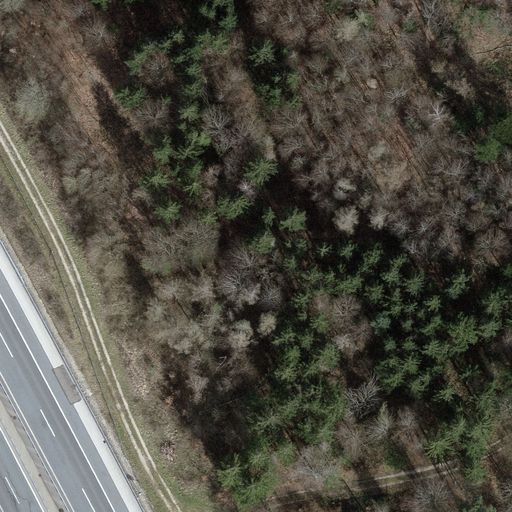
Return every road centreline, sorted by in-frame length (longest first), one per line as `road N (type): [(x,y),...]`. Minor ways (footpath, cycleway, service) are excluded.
road 1 (track): [(176,511),(43,203),(0,126)]
road 2 (track): [(511,437),(445,469),(231,511)]
road 3 (motorway): [(93,511),(0,334)]
